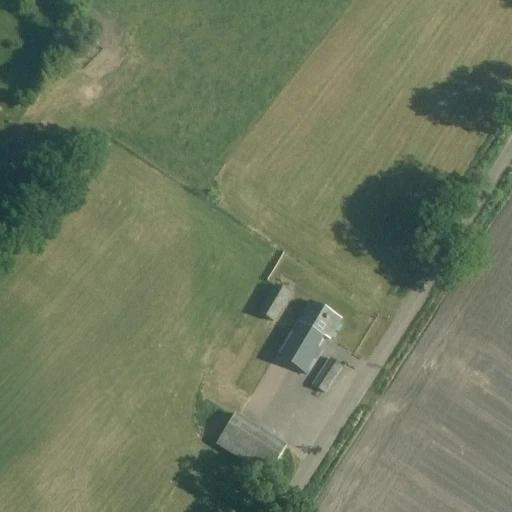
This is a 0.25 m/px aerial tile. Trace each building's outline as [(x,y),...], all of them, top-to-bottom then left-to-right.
[(292,295),(277,286),(259,314),(275,323),(292,295)] [(183,317),(200,342),(224,326),(208,301),(183,317)] [(329,342),(341,322),(310,303),(298,323),(277,358),(261,349),(237,391),(259,404),(266,393),(278,400),(296,370),(307,376),(328,341),(329,342)] [(343,367),(331,358),(312,386),(325,394),(343,367)] [(289,447),(238,415),(217,447),(269,479),(289,447)]
